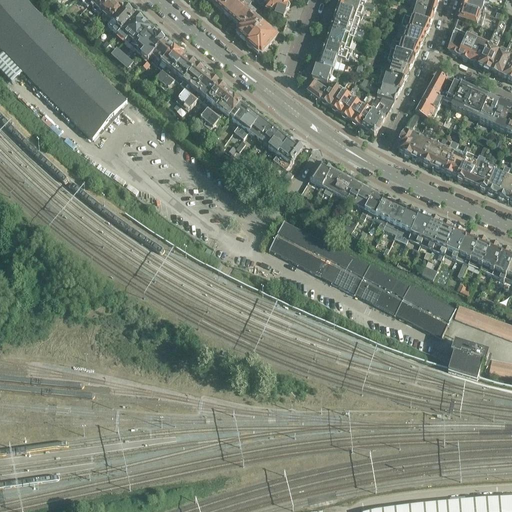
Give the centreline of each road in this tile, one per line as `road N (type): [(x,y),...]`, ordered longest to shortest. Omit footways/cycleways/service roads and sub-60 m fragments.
road 1 (primary): [(278,101),(160,0)]
road 2 (primary): [(511,228),(373,165)]
road 3 (residential): [(430,51),(373,165)]
